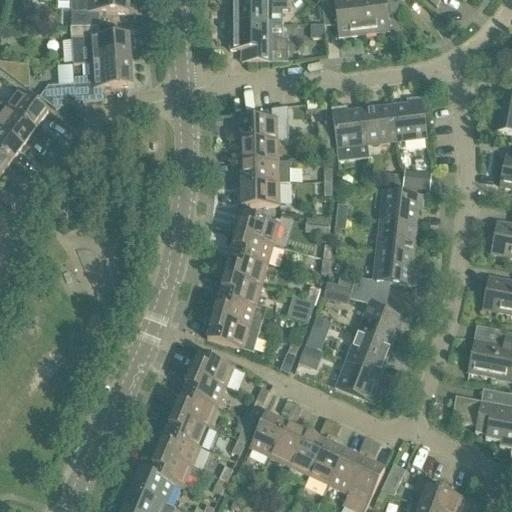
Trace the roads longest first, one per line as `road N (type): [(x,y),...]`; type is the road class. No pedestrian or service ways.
road 1 (tertiary): [(69,511),(125,394),(175,253),(187,143),(182,84)]
road 2 (residential): [(407,443),(455,289),(468,179),(446,68)]
road 3 (residential): [(182,84),(337,84),(446,68)]
road 4 (residential): [(0,252),(78,141),(182,84)]
road 5 (residential): [(407,443),(279,382)]
road 6 (residential): [(490,511),(494,496),(469,464),(407,443)]
